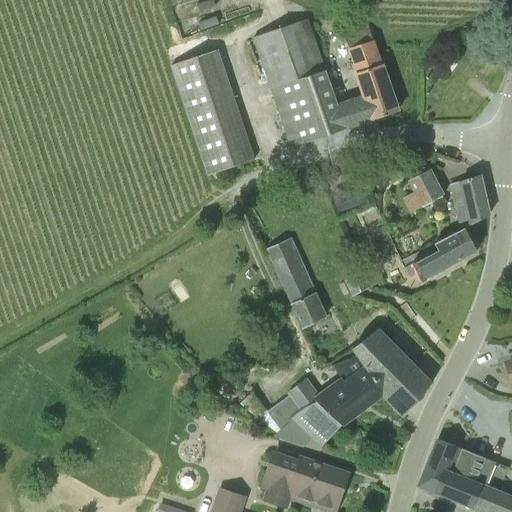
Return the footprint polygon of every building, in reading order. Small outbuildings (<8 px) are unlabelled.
[(254,37),(292,147),(347,129),(338,103),(326,70),(308,19),(254,37)] [(352,59),(376,49),(369,28),(346,36),(350,49),(348,49),(352,59)] [(373,120),(398,112),(376,49),(352,59),(356,73),(354,73),(362,96),(338,103),(347,129),(373,120)] [(196,139),(208,177),(255,161),(243,123),(196,139)] [(408,181),(422,208),(443,197),(429,170),(408,181)] [(450,184),(460,229),(463,228),(464,227),(465,229),(489,215),(480,175),(450,184)] [(464,227),(463,228),(460,229),(435,243),(439,250),(404,268),(409,276),(420,270),(425,279),(477,251),(465,229),(464,227)] [(265,250),(291,304),(303,330),(328,316),(316,292),(314,293),(289,238),(265,250)] [(343,278),(352,296),(370,286),(362,269),(343,278)] [(378,329),(355,352),(363,364),(381,395),(403,417),(423,397),(421,395),(432,383),(378,329)] [(320,396),(315,400),(341,424),(344,427),(363,410),(381,395),(363,364),(338,382),(320,396)] [(287,392),(300,411),(315,400),(320,396),(307,378),(287,392)] [(280,431),(281,430),(274,421),(267,411),(253,391),(240,403),(278,433),(280,431)] [(193,404),(201,410),(210,398),(202,392),(193,404)] [(341,424),(315,400),(300,411),(281,430),(276,435),(304,446),(313,438),(322,446),(341,424)] [(440,440),(440,439),(438,438),(429,462),(475,480),(475,481),(486,486),(495,463),(440,440)] [(298,458),(298,459),(273,451),(260,488),(266,490),(262,500),(287,510),(292,496),(335,511),(348,475),(299,458),(298,458)] [(475,481),(475,480),(429,462),(419,485),(472,506),(470,509),(477,511),(511,511),(511,496),(486,486),(475,481)] [(210,511),(241,511),(246,497),(219,488),(210,511)] [(187,511),(160,503),(156,511),(187,511)]
